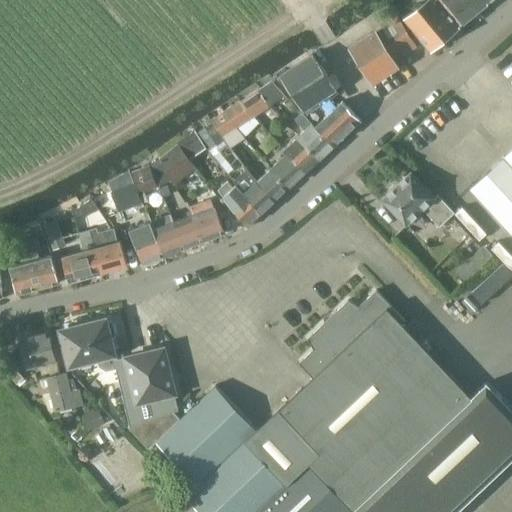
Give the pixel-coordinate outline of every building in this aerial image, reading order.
[(460,24),(439,0),(428,0),(404,20),(429,49),(460,24)] [(439,0),(460,24),(489,0),(439,0)] [(392,57),(414,45),(397,17),(348,48),(369,81),(396,64),(392,57)] [(305,109),(318,100),(336,88),(313,53),(281,74),(305,109)] [(273,80),(260,89),(271,106),(286,95),(273,80)] [(260,89),(241,101),(252,118),(254,117),(271,106),(260,89)] [(240,100),(225,110),(238,129),(244,137),(259,122),(254,117),(252,118),(241,101),(240,100)] [(303,113),(311,122),(311,121),(333,145),(361,120),(342,101),(320,120),(317,116),(324,110),(318,100),(305,109),(306,112),(303,113)] [(225,110),(212,119),(231,146),(244,137),(238,129),(225,110)] [(311,121),(311,122),(297,135),(319,158),(333,145),(311,121)] [(213,123),(197,133),(207,148),(208,149),(223,139),(213,123)] [(196,131),(178,143),(179,144),(191,160),(207,148),(196,131)] [(283,148),(286,151),(305,171),(319,158),(297,135),(283,148)] [(179,144),(160,159),(174,185),(197,168),(191,160),(179,144)] [(511,148),(470,187),(511,232),(511,148)] [(286,151),(272,165),(290,185),(305,171),(286,151)] [(160,159),(151,165),(159,185),(171,179),(160,159)] [(131,171),(140,194),(158,187),(150,165),(131,171)] [(272,165),(257,178),(275,199),(290,185),(272,165)] [(236,184),(235,184),(261,212),(275,199),(257,178),(250,171),(247,168),(233,181),(236,184)] [(422,208),(439,225),(453,212),(437,194),(434,196),(409,172),(381,199),(405,224),(422,208)] [(261,212),(235,184),(232,188),(226,181),(218,188),(247,225),(261,212)] [(134,183),(110,191),(115,203),(119,211),(120,211),(142,203),(138,193),(134,183)] [(189,206),(192,213),(203,240),(223,232),(211,198),(189,206)] [(80,205),(83,217),(99,208),(92,199),(80,205)] [(171,213),(151,221),(164,254),(184,247),(173,220),(171,213)] [(192,213),(173,220),(184,247),(203,240),(192,213)] [(44,224),(53,250),(66,245),(57,220),(44,224)] [(164,254),(151,221),(131,228),(143,262),(164,254)] [(95,229),(90,231),(101,270),(127,263),(120,240),(118,241),(114,229),(96,234),(95,229)] [(101,270),(90,231),(78,234),(83,251),(63,256),(70,279),(101,270)] [(59,281),(51,254),(40,257),(38,250),(40,249),(37,236),(11,243),(15,256),(19,255),(21,262),(10,265),(17,292),(59,281)] [(456,272),(465,282),(493,255),(484,245),(456,272)] [(127,358),(116,360),(117,366),(121,381),(132,378),(138,403),(127,406),(122,407),(123,409),(129,427),(131,427),(148,447),(156,440),(197,484),(186,494),(202,511),(456,511),(511,459),(511,405),(488,380),(472,395),(403,322),(405,319),(376,289),(359,306),(348,299),(308,337),(314,348),(299,362),(313,376),(284,403),(279,408),(257,429),(215,384),(180,417),(175,412),(179,410),(175,393),(176,393),(164,348),(134,356),(127,357),(127,358)] [(106,317),(60,328),(70,364),(77,362),(77,363),(81,365),(91,363),(93,359),(93,358),(99,357),(101,364),(107,368),(117,366),(116,360),(114,353),(115,353),(110,336),(111,336),(114,332),(111,323),(107,320),(106,321),(106,317)] [(20,337),(27,367),(57,360),(50,330),(20,337)] [(17,367),(11,357),(3,363),(10,373),(8,374),(17,384),(24,378),(16,368),(17,367)] [(73,378),(68,379),(66,372),(48,376),(56,408),(82,402),(79,389),(77,389),(73,378)]
